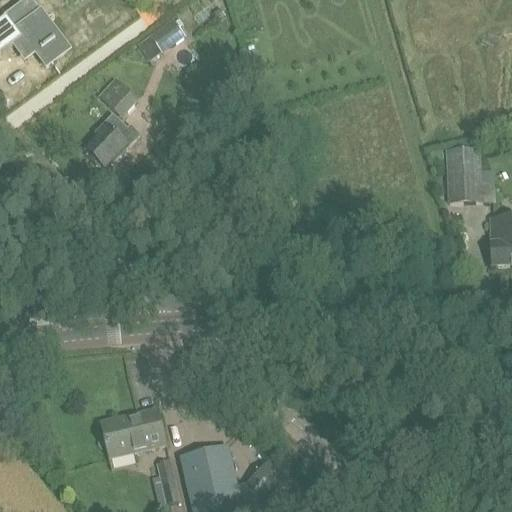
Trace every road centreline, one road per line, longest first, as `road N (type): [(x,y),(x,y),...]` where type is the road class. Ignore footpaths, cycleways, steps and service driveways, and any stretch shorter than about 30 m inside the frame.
road 1 (primary): [(511,311),(219,323)]
road 2 (unclassified): [(172,326),(156,289),(0,135)]
road 3 (unclassified): [(385,511),(229,355),(219,323)]
road 4 (primary): [(172,326),(0,343)]
